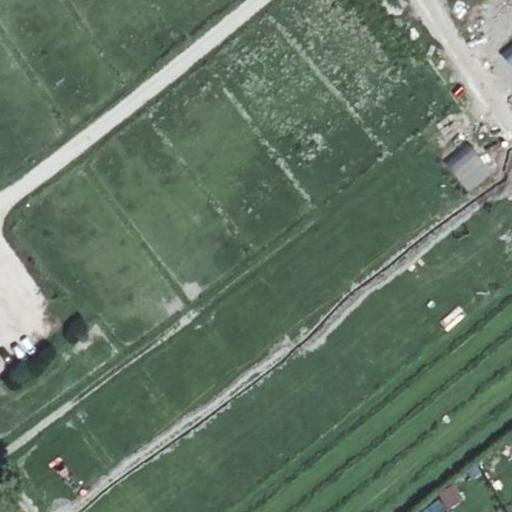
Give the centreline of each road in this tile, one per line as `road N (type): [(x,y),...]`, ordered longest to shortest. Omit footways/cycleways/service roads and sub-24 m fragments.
road 1 (unclassified): [(258,0),(0,213),(0,467),(32,511)]
road 2 (track): [(430,0),(511,127)]
